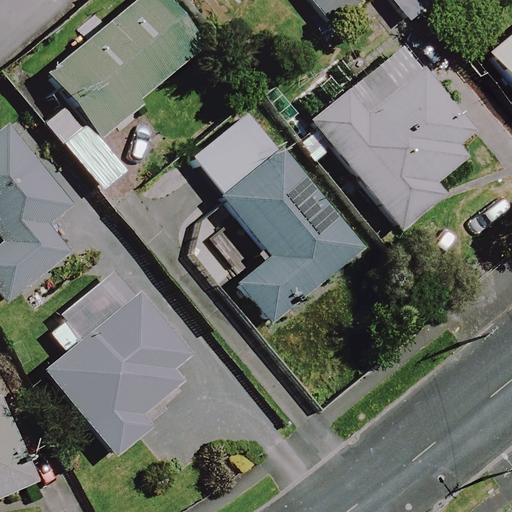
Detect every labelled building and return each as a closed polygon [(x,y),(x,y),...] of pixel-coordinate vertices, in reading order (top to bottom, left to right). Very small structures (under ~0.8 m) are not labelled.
[(109,168),(91,146),(207,41),(170,0),(127,0),(32,85),(56,112),(34,132),(65,167),(64,168),(82,190),(109,168)] [(353,0),(302,0),(324,25),(353,0)] [(511,38),(484,61),(511,95),(511,38)] [(444,121),(409,79),(355,124),(334,98),(294,131),(386,241),(433,203),(423,191),(470,152),(444,121)] [(349,258),(239,120),(179,168),(257,266),(223,294),(254,334),(349,258)] [(63,208),(0,136),(0,309),(57,259),(35,233),(63,208)] [(175,363),(127,303),(33,379),(103,465),(140,435),(130,422),(169,390),(158,377),(175,363)] [(0,508),(22,500),(0,448),(0,508)]
